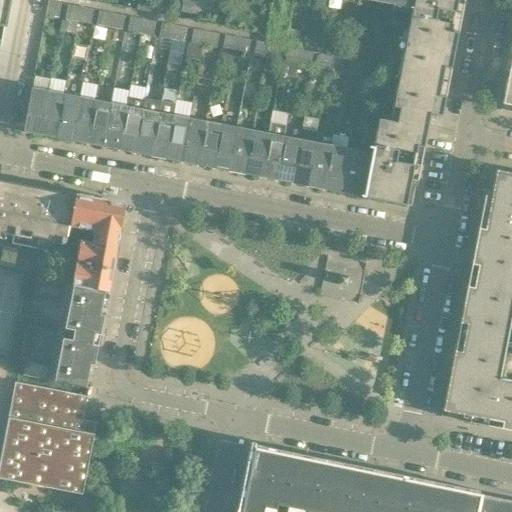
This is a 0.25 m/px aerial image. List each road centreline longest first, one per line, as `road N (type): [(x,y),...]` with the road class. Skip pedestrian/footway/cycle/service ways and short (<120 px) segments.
road 1 (residential): [(151,183),(119,387),(233,415)]
road 2 (residential): [(441,238),(151,183)]
road 3 (residential): [(405,453),(441,238)]
road 4 (residential): [(405,453),(233,415)]
road 5 (residential): [(151,183),(0,152)]
road 6 (residential): [(460,139),(486,0)]
road 7 (residential): [(0,133),(26,0)]
